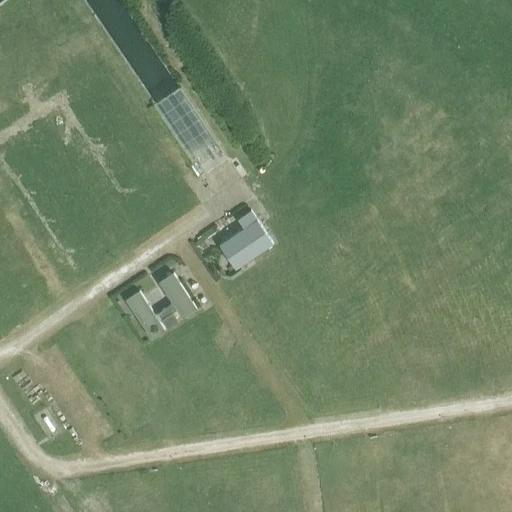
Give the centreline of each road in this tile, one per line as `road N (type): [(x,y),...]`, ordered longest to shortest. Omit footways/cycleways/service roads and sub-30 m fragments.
road 1 (unclassified): [(0,414),(27,456),(51,469),(303,432)]
road 2 (unclassified): [(175,238),(303,432)]
road 3 (unclassified): [(0,363),(175,238)]
road 4 (unclassified): [(303,432),(511,398)]
